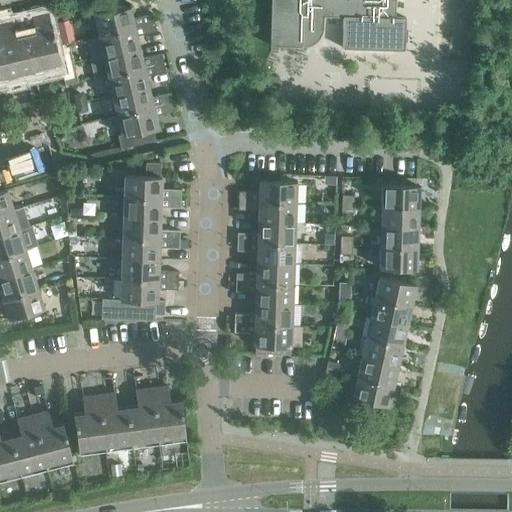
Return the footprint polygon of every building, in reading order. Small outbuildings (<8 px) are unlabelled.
[(271,0),(270,45),(304,46),(307,46),(310,45),(314,43),(317,40),(319,38),(321,35),(322,32),(323,28),(324,16),(344,17),(343,48),(405,50),(407,18),(396,18),(396,0),(271,0)] [(94,13),(99,35),(155,22),(153,13),(132,18),(130,5),(94,13)] [(26,35),(35,74),(62,68),(48,12),(32,16),(36,32),(26,35)] [(75,39),(70,19),(57,21),(62,42),(75,39)] [(0,24),(0,43),(9,81),(35,74),(26,35),(15,37),(12,22),(0,24)] [(155,22),(99,35),(89,37),(94,57),(103,55),(139,46),(137,35),(157,30),(155,22)] [(0,82),(9,81),(0,43),(0,82)] [(57,46),(64,75),(76,72),(70,46),(65,47),(64,44),(57,46)] [(142,58),(139,46),(103,55),(108,75),(164,62),(162,53),(154,55),(142,58)] [(112,94),(148,86),(146,75),(166,70),(164,62),(108,75),(112,94)] [(148,86),(112,94),(117,114),(174,101),(171,92),(151,97),(148,86)] [(78,112),(88,110),(84,92),(74,95),(78,112)] [(174,101),(117,114),(122,134),(118,135),(121,148),(156,140),(154,128),(158,127),(155,115),(176,110),(174,101)] [(124,196),(182,198),(182,189),(161,188),(162,175),(160,175),(161,161),(146,160),(145,174),(125,173),(124,196)] [(239,200),(296,202),(297,181),(260,179),(259,192),(240,191),(239,200)] [(383,184),(382,204),(419,205),(419,185),(383,184)] [(0,213),(14,209),(7,188),(0,190),(0,213)] [(343,194),(342,203),(354,203),(355,195),(343,194)] [(181,207),(182,198),(124,196),(123,217),(160,218),(161,206),(181,207)] [(258,221),(295,222),(296,202),(239,200),(239,209),(259,210),(258,221)] [(354,203),(342,203),(342,213),(354,213),(354,203)] [(419,205),(382,204),(382,225),(418,226),(419,205)] [(0,235),(20,229),(30,226),(24,207),(14,210),(14,209),(0,213),(0,235)] [(160,218),(123,217),(123,236),(180,239),(180,230),(160,229),(160,218)] [(238,241),(295,243),(295,222),(258,221),(258,232),(238,232),(238,241)] [(418,246),(418,226),(382,225),(381,245),(418,246)] [(0,256),(26,248),(20,229),(0,235),(0,256)] [(325,233),(324,244),(334,244),(335,234),(325,233)] [(341,235),(341,244),(353,244),(353,235),(341,235)] [(70,237),(71,250),(81,250),(80,236),(70,237)] [(180,239),(123,236),(122,257),(159,258),(159,247),(180,248),(180,239)] [(294,263),(295,243),(238,241),(238,250),(257,251),(257,262),(294,263)] [(353,244),(341,244),(341,253),(353,254),(353,244)] [(418,246),(381,245),(380,269),(417,270),(418,246)] [(0,277),(32,268),(26,248),(0,256),(0,277)] [(159,270),(159,258),(122,257),(122,278),(158,279),(179,280),(179,271),(159,270)] [(294,263),(257,262),(256,273),(237,273),(237,282),(293,284),(294,263)] [(0,288),(3,298),(38,287),(32,268),(0,277),(0,288)] [(380,277),(375,297),(412,306),(416,286),(380,277)] [(158,279),(122,278),(121,298),(158,299),(158,288),(166,289),(166,288),(178,289),(179,280),(158,279)] [(80,280),(80,291),(91,291),(91,280),(80,280)] [(292,304),(293,284),(237,282),(236,291),(256,291),(255,303),(292,304)] [(339,291),(351,291),(352,282),(340,282),(339,291)] [(0,308),(6,307),(9,318),(45,307),(38,287),(3,298),(0,299),(0,308)] [(351,300),(351,291),(339,291),(339,300),(351,300)] [(370,317),(407,326),(412,306),(375,297),(370,317)] [(292,304),(255,303),(255,314),(236,313),(235,322),(291,324),(292,304)] [(366,337),(402,346),(407,326),(370,317),(366,337)] [(337,320),(335,329),(347,332),(349,323),(337,320)] [(291,324),(235,322),(235,331),(254,332),(254,345),(256,345),(255,353),(290,354),(291,324)] [(347,332),(335,329),(333,338),(345,341),(347,332)] [(361,356),(397,365),(402,346),(366,337),(361,356)] [(393,385),(397,365),(361,356),(357,376),(393,385)] [(329,360),(327,369),(338,372),(340,363),(329,360)] [(338,372),(327,369),(324,378),(336,381),(338,372)] [(393,385),(357,376),(352,397),(388,406),(393,385)] [(169,384),(153,387),(160,439),(186,435),(181,398),(171,400),(169,384)] [(160,439),(153,387),(136,389),(139,405),(128,406),(133,443),(160,439)] [(115,392),(99,394),(107,446),(133,443),(128,406),(117,408),(115,392)] [(107,446),(99,394),(83,397),(86,413),(74,415),(80,450),(107,446)] [(34,414),(47,464),(73,457),(64,423),(53,426),(49,410),(34,414)] [(12,436),(21,471),(47,464),(34,414),(18,418),(22,433),(12,436)] [(0,432),(0,475),(21,471),(12,436),(2,439),(0,432)] [(121,463),(111,465),(112,476),(123,474),(121,463)]
